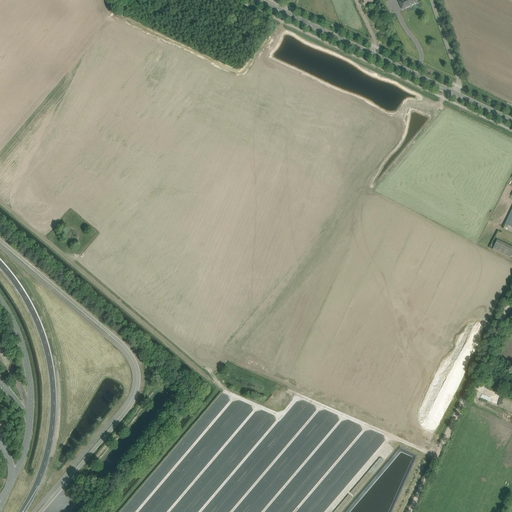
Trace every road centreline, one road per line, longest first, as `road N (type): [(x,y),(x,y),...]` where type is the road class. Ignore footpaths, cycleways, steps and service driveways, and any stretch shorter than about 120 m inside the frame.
road 1 (track): [(0,200),(218,386),(111,511)]
road 2 (tertiary): [(511,121),(257,0)]
road 3 (track): [(410,511),(511,298)]
